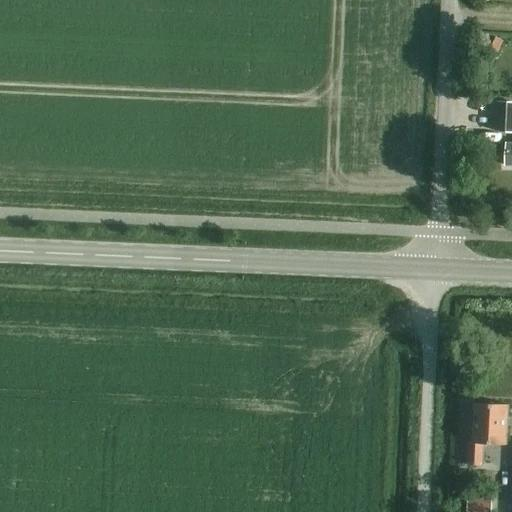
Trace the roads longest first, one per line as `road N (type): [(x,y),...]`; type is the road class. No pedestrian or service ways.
road 1 (tertiary): [(431,269),(0,250)]
road 2 (unclassified): [(431,269),(447,0)]
road 3 (unclassified): [(423,511),(431,269)]
